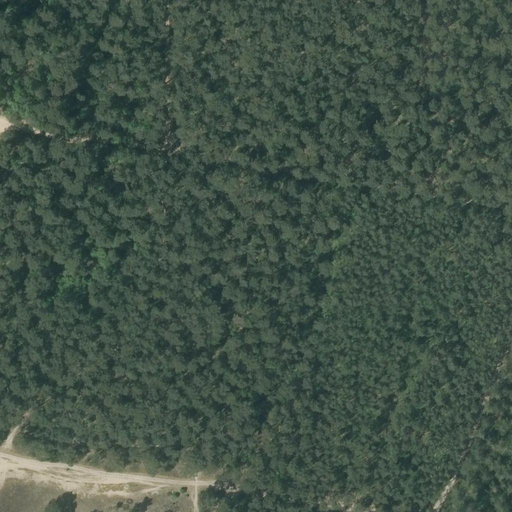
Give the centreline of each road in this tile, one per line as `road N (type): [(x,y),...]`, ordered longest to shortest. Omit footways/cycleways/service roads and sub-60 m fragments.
road 1 (track): [(0,117),(511,202)]
road 2 (track): [(381,511),(0,451)]
road 3 (track): [(511,326),(435,511)]
road 4 (track): [(158,0),(161,142)]
